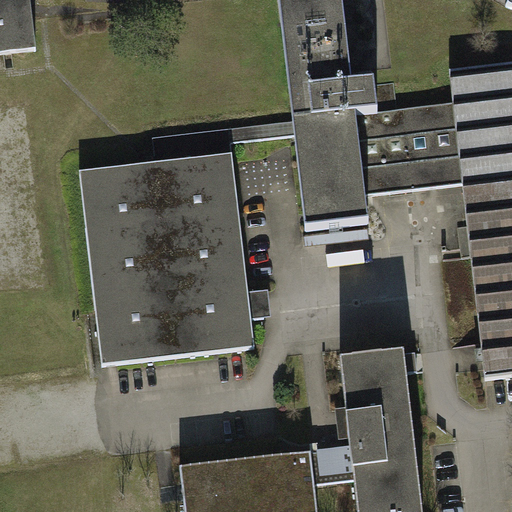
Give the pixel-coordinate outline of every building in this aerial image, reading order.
[(27,0),(0,0),(0,59),(34,56),(27,0)] [(368,0),(303,0),(316,87),(317,100),(319,118),(322,134),(336,237),(401,231),(395,194),(384,113),(368,0)] [(138,78),(143,121),(317,100),(316,87),(266,93),(263,63),(138,78)] [(511,69),(452,77),(455,106),(464,186),(488,384),(511,381),(511,69)] [(455,106),(384,113),(395,194),(464,186),(455,106)] [(154,138),(158,169),(245,158),(244,144),(322,134),(319,118),(154,138)] [(270,354),(245,158),(158,169),(90,178),(115,373),(270,354)] [(451,511),(432,360),(366,368),(376,448),(380,481),(384,511),(451,511)] [(380,481),(376,448),(190,471),(197,511),(330,511),(328,488),(380,481)]
